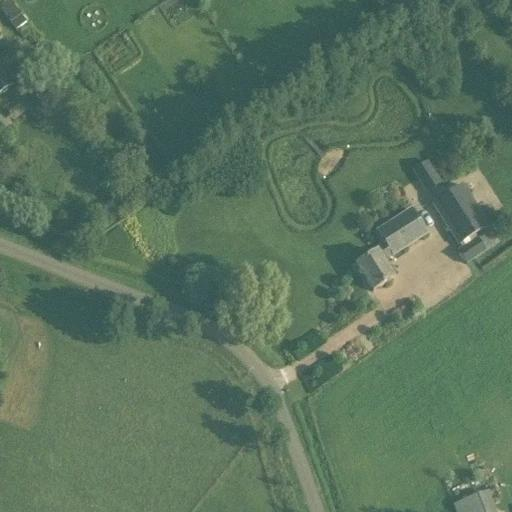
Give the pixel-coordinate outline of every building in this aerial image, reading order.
[(0,65),(0,95),(14,85),(0,65)] [(33,88),(17,100),(26,112),(42,100),(33,88)] [(440,186),(427,163),(412,173),(425,195),(440,186)] [(489,228),(462,187),(431,207),(457,249),(489,228)] [(375,252),(376,255),(356,267),(372,292),(392,280),(383,265),(428,237),(411,210),(374,233),(383,247),(375,252)] [(476,240),(456,253),(466,267),(485,254),(485,253),(492,248),(484,236),(477,241),(476,240)] [(457,511),(490,511),(485,498),(456,508),(457,511)]
